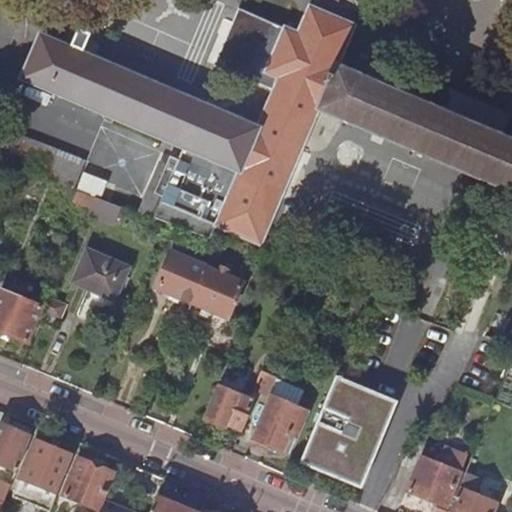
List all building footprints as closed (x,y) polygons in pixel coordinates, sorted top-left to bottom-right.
[(318,110),(510,192),(511,186),(511,141),(501,136),(510,115),(440,85),(431,106),(337,67),(354,27),(311,8),(300,34),(286,28),(268,70),(281,77),(259,127),(41,34),(22,77),(184,146),(179,159),(170,155),(154,193),(162,197),(157,210),(197,227),(201,219),(260,244),(318,110)] [(1,128),(0,130),(0,159),(23,168),(26,169),(74,188),(84,160),(1,128)] [(90,206),(95,195),(77,189),(73,200),(90,206)] [(121,205),(95,195),(90,206),(87,213),(115,223),(121,205)] [(212,267),(222,244),(217,242),(208,265),(212,267)] [(73,282),(113,299),(128,268),(85,250),(73,282)] [(157,288),(192,303),(208,265),(173,251),(157,288)] [(212,267),(208,265),(192,303),(229,319),(248,270),(237,265),(235,270),(226,267),(224,272),(212,267)] [(0,287),(0,324),(29,337),(43,303),(1,284),(0,287)] [(255,391),(270,397),(270,396),(277,381),(279,377),(264,371),(255,391)] [(304,392),(277,381),(270,396),(270,397),(250,444),(264,450),(267,445),(282,451),(291,433),(298,436),(309,413),(298,408),(304,392)] [(371,400),(332,383),(299,461),(339,478),(362,487),(393,409),(371,400)] [(229,419),(244,426),(254,402),(219,388),(205,421),(225,428),(229,419)] [(0,463),(16,471),(31,435),(0,423),(0,424),(0,463)] [(21,477),(58,493),(73,456),(36,441),(21,477)] [(408,491),(448,507),(461,471),(422,456),(408,491)] [(64,494),(101,509),(115,474),(77,459),(64,494)] [(0,509),(11,484),(0,479),(0,509)] [(494,511),(498,503),(460,487),(449,511),(494,511)] [(150,511),(194,511),(157,496),(150,511)]
